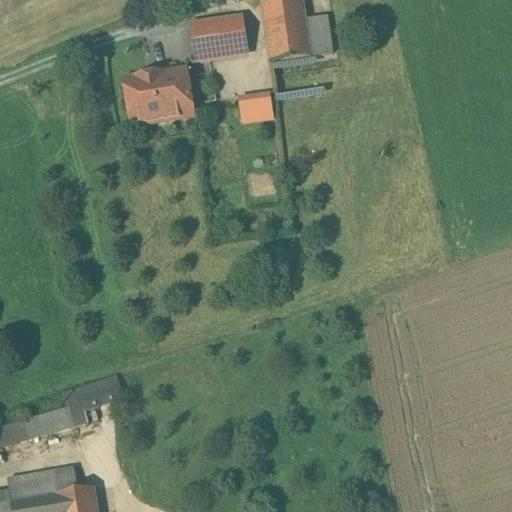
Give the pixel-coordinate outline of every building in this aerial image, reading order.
[(303,0),(260,6),(268,66),(335,57),(330,19),(306,22),(303,0)] [(244,18),(190,24),(195,64),(248,57),(244,18)] [(195,119),(187,71),(122,81),(130,130),(195,119)] [(242,104),(243,125),(277,122),(276,101),(242,104)] [(65,408),(0,427),(0,453),(85,428),(81,413),(123,400),(117,379),(61,395),(65,408)] [(98,511),(95,491),(78,494),(74,470),(8,481),(10,495),(0,496),(0,511),(98,511)]
